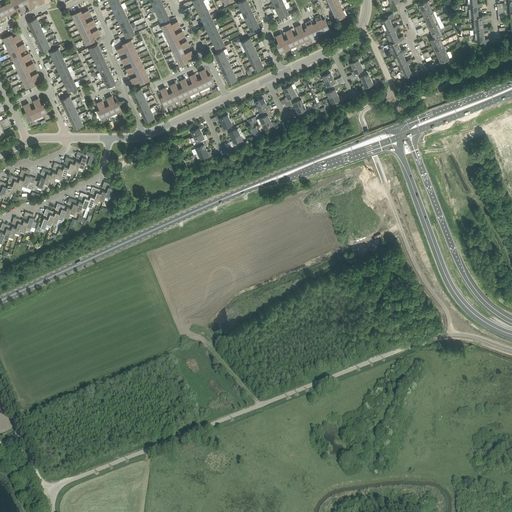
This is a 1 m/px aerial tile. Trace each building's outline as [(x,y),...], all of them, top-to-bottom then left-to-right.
[(23,12),(17,0),(11,0),(12,1),(16,10),(15,8),(17,7),(20,13),(23,12)] [(25,3),(23,0),(17,0),(23,12),(25,11),(22,4),(25,3)] [(33,7),(29,0),(23,0),(25,3),(27,2),(30,9),(33,7)] [(203,0),(202,0),(195,4),(197,9),(206,5),(203,0)] [(341,4),(338,0),(337,0),(330,4),(332,9),(341,4)] [(16,10),(12,1),(7,3),(13,17),(16,15),(13,11),(16,10)] [(419,5),(422,11),(431,6),(428,1),(419,5)] [(165,7),(163,2),(154,6),(150,8),(152,13),(156,11),(165,7)] [(13,17),(7,3),(2,6),(6,14),(8,13),(10,18),(13,17)] [(121,3),(112,8),(115,13),(124,8),(121,3)] [(249,3),(240,7),(242,12),(251,8),(249,3)] [(275,7),(278,12),(287,8),(284,3),(275,7)] [(332,9),(334,14),(343,9),(341,4),(332,9)] [(206,5),(197,9),(199,14),(208,10),(206,5)] [(422,11),(424,16),(433,12),(431,6),(422,11)] [(156,11),(158,16),(167,12),(165,7),(156,11)] [(124,8),(115,13),(117,17),(126,13),(124,8)] [(244,17),(253,13),(251,8),(242,12),(244,17)] [(287,8),(278,12),(280,17),(289,13),(287,8)] [(75,19),(90,12),(89,9),(82,13),(81,10),(72,14),(75,19)] [(343,9),(334,14),(337,18),(345,14),(343,9)] [(208,10),(199,14),(202,19),(211,14),(208,10)] [(77,24),(86,20),(85,18),(91,15),(90,12),(75,19),(77,24)] [(169,17),(167,12),(158,16),(161,21),(169,17)] [(424,16),(427,21),(436,17),(433,12),(424,16)] [(126,13),(117,17),(119,22),(128,18),(126,13)] [(253,13),(244,17),(247,22),(256,17),(253,13)] [(383,27),(392,23),(390,18),(394,16),(393,13),(388,15),(389,17),(380,21),(383,27)] [(204,24),(213,19),(211,14),(202,19),(204,24)] [(324,29),(329,27),(325,18),(322,19),(320,15),(318,16),(324,29)] [(319,32),(324,29),(318,16),(315,17),(317,22),(315,23),(319,32)] [(39,22),(37,17),(28,21),(30,26),(39,22)] [(249,26),(258,22),(256,17),(247,22),(249,26)] [(427,21),(429,27),(438,23),(436,17),(427,21)] [(128,18),(119,22),(122,27),(130,23),(128,18)] [(79,29),(95,22),(93,19),(87,22),(86,20),(77,24),(79,29)] [(213,19),(204,24),(207,28),(215,24),(213,19)] [(310,19),(308,21),(314,34),(319,32),(315,23),(313,24),(310,19)] [(164,30),(179,23),(178,21),(171,24),(170,21),(161,25),(164,30)] [(309,36),(314,34),(308,21),(305,22),(307,26),(305,27),(309,36)] [(39,22),(30,26),(33,31),(42,27),(39,22)] [(81,34),(90,30),(89,28),(96,25),(95,22),(79,29),(81,34)] [(124,32),(133,28),(136,26),(134,22),(130,23),(122,27),(124,32)] [(248,33),(249,36),(252,34),(259,31),(258,29),(260,28),(258,22),(249,26),(251,32),(248,33)] [(164,30),(166,35),(175,31),(174,29),(180,26),(179,23),(164,30)] [(397,28),(396,26),(393,27),(392,23),(383,27),(385,32),(394,28),(395,29),(397,28)] [(438,23),(429,27),(432,32),(441,28),(438,23)] [(215,24),(207,28),(209,33),(218,29),(215,24)] [(298,25),(305,41),(310,38),(309,36),(305,27),(305,28),(306,30),(304,31),(301,24),(298,25)] [(300,43),(305,41),(298,25),(295,26),(298,33),(296,34),(300,43)] [(33,31),(35,36),(44,32),(42,27),(33,31)] [(124,32),(126,37),(135,33),(133,28),(124,32)] [(300,43),(296,34),(294,35),(291,28),(288,30),(295,45),(300,43)] [(397,33),(395,29),(394,28),(385,32),(388,38),(397,33)] [(432,32),(434,38),(439,36),(443,34),(441,28),(432,32)] [(90,30),(81,34),(84,39),(99,32),(98,29),(91,32),(90,30)] [(220,34),(218,29),(209,33),(211,38),(220,34)] [(166,35),(168,40),(184,33),(182,30),(176,34),(175,31),(166,35)] [(290,48),(295,45),(288,30),(286,31),(289,38),(286,39),(290,48)] [(35,36),(37,41),(46,37),(44,32),(35,36)] [(99,32),(84,39),(86,44),(95,40),(94,37),(100,34),(99,32)] [(13,36),(12,34),(3,38),(5,43),(21,36),(20,33),(13,36)] [(168,40),(170,45),(179,41),(178,39),(185,36),(184,33),(168,40)] [(285,50),(290,48),(286,39),(284,40),(281,33),(278,34),(285,50)] [(402,39),(401,37),(398,38),(397,33),(388,38),(390,43),(397,40),(399,39),(400,40),(402,39)] [(222,39),(220,34),(211,38),(214,43),(222,39)] [(281,52),(285,50),(278,34),(276,35),(279,42),(276,43),(281,52)] [(433,45),(442,41),(439,36),(443,34),(439,36),(434,38),(430,40),(433,45)] [(8,48),(16,44),(16,41),(22,38),(21,36),(5,43),(8,48)] [(40,46),(48,42),(46,37),(37,41),(40,46)] [(241,41),(244,46),(252,42),(250,37),(241,41)] [(118,51),(134,44),(131,39),(123,43),(124,46),(117,49),(118,51)] [(225,44),(222,39),(214,43),(216,48),(225,44)] [(170,45),(173,50),(188,43),(187,40),(180,43),(179,41),(170,45)] [(390,43),(388,44),(391,50),(399,46),(397,40),(390,43)] [(433,45),(435,51),(444,47),(442,41),(433,45)] [(48,42),(40,46),(42,51),(51,46),(48,42)] [(244,46),(246,51),(255,47),(252,42),(244,46)] [(10,53),(25,45),(24,43),(18,46),(16,44),(8,48),(10,53)] [(89,47),(91,52),(100,48),(98,43),(89,47)] [(189,46),(188,43),(173,50),(175,55),(184,51),(183,49),(189,46)] [(126,51),(127,53),(136,49),(134,44),(118,51),(120,54),(126,51)] [(10,53),(12,58),(21,53),(20,51),(27,48),(25,45),(10,53)] [(402,51),(402,52),(405,51),(404,49),(401,50),(399,46),(391,50),(393,55),(402,51)] [(50,51),(52,56),(61,52),(59,47),(50,51)] [(246,51),(248,56),(257,51),(255,47),(246,51)] [(435,51),(438,56),(447,52),(444,47),(435,51)] [(100,48),(91,52),(93,57),(102,53),(100,48)] [(122,59),(123,61),(138,54),(136,49),(127,53),(128,56),(122,59)] [(217,58),(226,54),(224,49),(215,53),(217,58)] [(175,55),(177,60),(193,53),(191,50),(185,53),(184,51),(175,55)] [(259,56),(257,51),(248,56),(250,60),(259,56)] [(396,61),(404,56),(402,52),(402,51),(393,55),(396,61)] [(52,56),(54,61),(63,57),(61,52),(52,56)] [(449,58),(447,52),(438,56),(440,62),(449,58)] [(12,58),(15,62),(30,55),(29,53),(22,56),(21,53),(12,58)] [(102,53),(93,57),(96,62),(105,58),(102,53)] [(194,55),(193,53),(177,60),(180,65),(188,61),(187,58),(194,55)] [(131,61),(132,63),(141,59),(138,54),(123,61),(124,64),(131,61)] [(217,58),(219,63),(228,59),(226,54),(217,58)] [(31,58),(30,55),(15,62),(17,67),(26,63),(25,61),(31,58)] [(262,61),(259,56),(250,60),(253,65),(262,61)] [(406,61),(404,56),(396,61),(398,65),(396,66),(396,67),(398,66),(407,62),(408,63),(408,64),(410,63),(410,62),(409,60),(406,61)] [(66,62),(63,57),(54,61),(57,66),(66,62)] [(105,58),(96,62),(98,67),(107,63),(105,58)] [(351,64),(353,68),(361,64),(359,59),(353,61),(352,58),(347,61),(349,65),(351,64)] [(143,64),(141,59),(132,63),(133,65),(126,68),(127,71),(143,64)] [(230,64),(228,59),(219,63),(222,68),(230,64)] [(264,66),(262,61),(253,65),(255,70),(264,66)] [(26,63),(17,67),(19,72),(35,65),(33,62),(27,66),(26,63)] [(68,67),(66,62),(57,66),(59,71),(68,67)] [(410,67),(408,64),(408,63),(407,62),(398,66),(401,72),(410,67)] [(107,63),(98,67),(100,72),(109,68),(107,63)] [(135,71),(136,73),(145,69),(143,64),(127,71),(129,74),(135,71)] [(222,68),(224,73),(233,69),(230,64),(222,68)] [(364,71),(363,69),(361,64),(353,68),(354,71),(352,72),(354,76),(357,75),(367,70),(364,71)] [(35,65),(19,72),(21,77),(30,73),(29,71),(36,68),(35,65)] [(59,71),(61,76),(70,72),(68,67),(59,71)] [(410,67),(401,72),(403,77),(412,73),(413,75),(418,72),(416,69),(411,72),(410,67)] [(109,68),(100,72),(103,77),(111,73),(109,68)] [(202,70),(209,85),(214,83),(210,74),(208,75),(205,68),(202,70)] [(322,75),(324,80),(325,81),(333,77),(331,73),(334,72),(332,68),(326,70),(328,73),(322,75)] [(131,78),(132,81),(147,74),(145,69),(136,73),(137,75),(131,78)] [(224,73),(226,78),(235,74),(233,69),(224,73)] [(204,87),(209,85),(202,70),(199,71),(203,78),(200,79),(204,87)] [(361,79),(363,82),(371,78),(367,70),(357,75),(359,80),(361,79)] [(24,82),(39,75),(38,72),(31,75),(30,73),(21,77),(24,82)] [(61,76),(64,81),(72,77),(70,72),(61,76)] [(111,73),(103,77),(105,82),(114,78),(111,73)] [(204,87),(200,79),(198,80),(195,73),(192,74),(200,90),(204,87)] [(147,74),(132,81),(133,84),(140,80),(141,83),(150,79),(147,74)] [(191,83),(195,92),(200,90),(192,74),(190,75),(193,82),(191,83)] [(235,74),(226,78),(229,83),(237,79),(235,74)] [(39,75),(24,82),(26,87),(35,83),(34,81),(40,78),(39,75)] [(64,81),(66,86),(75,82),(72,77),(64,81)] [(325,81),(327,85),(325,86),(327,89),(336,85),(339,83),(337,79),(334,80),(333,77),(325,81)] [(114,78),(105,82),(107,87),(116,83),(114,78)] [(183,79),(190,94),(195,92),(191,83),(188,84),(185,78),(183,79)] [(371,78),(363,82),(364,85),(362,86),(364,91),(372,87),(370,84),(373,83),(371,78)] [(185,97),(190,94),(183,79),(180,80),(183,87),(181,88),(185,97)] [(68,91),(77,87),(75,82),(66,86),(68,91)] [(173,83),(180,99),(185,97),(181,88),(178,89),(175,82),(173,83)] [(180,99),(173,83),(170,85),(173,91),(171,92),(175,101),(180,99)] [(284,90),(286,93),(294,89),(292,84),(286,87),(285,84),(280,86),(282,91),(284,90)] [(336,85),(327,89),(324,90),(325,93),(327,93),(329,97),(338,94),(336,90),(338,89),(336,85)] [(132,91),(134,96),(143,92),(141,87),(132,91)] [(175,101),(171,92),(169,93),(166,87),(163,88),(170,103),(175,101)] [(161,97),(164,104),(165,106),(170,103),(163,88),(160,89),(163,96),(161,97)] [(297,88),(294,89),(286,93),(287,96),(285,97),(287,102),(290,101),(298,97),(297,94),(299,93),(297,88)] [(146,97),(143,92),(134,96),(137,101),(146,97)] [(255,101),(258,106),(266,102),(264,99),(267,98),(265,93),(259,96),(253,99),(254,101),(255,101)] [(63,104),(72,99),(70,94),(61,99),(63,104)] [(329,97),(329,98),(331,102),(334,101),(335,104),(343,100),(341,95),(339,96),(338,94),(329,97)] [(117,112),(122,109),(118,101),(115,102),(112,95),(109,96),(117,112)] [(117,112),(109,96),(107,98),(110,105),(108,106),(112,114),(117,112)] [(294,104),(296,107),(304,103),(302,98),(300,96),(298,97),(290,101),(292,105),(294,104)] [(139,106),(148,102),(146,97),(137,101),(139,106)] [(36,99),(43,114),(48,112),(44,103),(42,104),(39,98),(36,99)] [(63,104),(66,108),(75,104),(77,103),(75,98),(72,99),(63,104)] [(38,117),(43,114),(36,99),(33,100),(36,107),(34,108),(38,117)] [(112,114),(108,106),(105,107),(102,100),(99,101),(107,116),(112,114)] [(107,116),(99,101),(97,102),(100,109),(98,110),(100,116),(102,119),(107,116)] [(29,102),(26,103),(33,119),(38,117),(34,108),(32,109),(29,102)] [(141,111),(150,107),(148,102),(139,106),(141,111)] [(262,110),(264,113),(269,110),(272,109),(270,104),(267,105),(266,102),(258,106),(260,111),(262,110)] [(33,119),(26,103),(23,105),(26,111),(24,112),(28,121),(33,119)] [(304,103),(296,107),(297,110),(295,111),(297,116),(306,112),(304,109),(306,108),(304,103)] [(75,104),(66,108),(68,113),(77,109),(75,105),(75,104)] [(150,107),(141,111),(144,116),(153,112),(150,107)] [(79,114),(77,109),(68,113),(70,118),(79,114)] [(260,118),(262,123),(270,119),(269,116),(271,115),(269,110),(264,113),(265,116),(260,118)] [(155,117),(153,112),(144,116),(146,121),(155,117)] [(81,119),(79,114),(70,118),(72,123),(81,119)] [(220,120),(222,123),(230,119),(228,114),(222,116),(221,114),(216,116),(218,121),(220,120)] [(0,125),(10,121),(8,117),(0,120),(0,125)] [(84,124),(81,119),(72,123),(75,128),(84,124)] [(232,124),(230,119),(222,123),(223,126),(221,127),(223,132),(226,130),(231,128),(230,125),(232,124)] [(262,123),(264,128),(268,126),(269,129),(276,126),(274,121),(272,122),(270,119),(262,123)] [(10,121),(0,125),(0,131),(1,134),(4,132),(3,129),(11,124),(10,121)] [(191,131),(194,136),(202,132),(201,129),(203,128),(201,123),(192,127),(193,130),(191,131)] [(240,127),(238,128),(232,131),(231,128),(226,130),(228,135),(230,134),(232,137),(240,133),(242,132),(240,127)] [(202,132),(194,136),(191,137),(195,145),(205,140),(208,139),(206,134),(203,135),(202,132)] [(240,133),(232,137),(233,140),(231,141),(233,146),(238,143),(237,141),(242,138),(240,133)] [(195,145),(198,153),(207,149),(205,145),(207,144),(205,140),(195,145)] [(198,153),(200,157),(206,155),(207,158),(212,155),(210,151),(208,152),(207,149),(198,153)] [(78,151),(77,154),(83,156),(79,166),(84,167),(87,158),(85,157),(86,154),(78,151)] [(76,160),(75,163),(73,170),(77,171),(79,166),(83,156),(77,154),(76,157),(79,158),(78,161),(76,160)] [(66,157),(65,160),(71,162),(68,171),(72,173),(73,170),(75,163),(73,163),(75,160),(66,157)] [(65,166),(63,169),(61,175),(66,177),(68,171),(71,162),(65,160),(64,163),(67,164),(66,166),(65,166)] [(60,178),(61,175),(63,169),(62,168),(63,165),(55,162),(54,165),(59,167),(56,177),(60,178)] [(53,171),(52,174),(50,180),(54,182),(56,177),(59,167),(54,165),(53,168),(55,169),(55,172),(53,171)] [(50,180),(52,174),(50,174),(51,170),(43,167),(42,170),(48,172),(44,182),(49,184),(50,180)] [(34,182),(29,181),(31,176),(29,175),(30,172),(22,169),(21,172),(27,174),(23,184),(28,185),(27,187),(32,189),(33,186),(34,182)] [(41,176),(39,181),(35,180),(34,182),(33,186),(37,188),(38,186),(42,187),(44,182),(48,172),(42,170),(41,174),(44,175),(43,177),(41,176)] [(21,189),(23,184),(27,174),(21,172),(20,175),(23,176),(22,179),(20,178),(19,181),(17,188),(21,189)] [(10,175),(9,178),(15,180),(12,189),(16,191),(17,188),(19,181),(17,181),(18,177),(10,175)] [(10,195),(12,189),(15,180),(9,178),(8,181),(11,182),(10,184),(8,184),(7,187),(8,187),(5,193),(10,195)] [(110,197),(112,192),(113,188),(111,187),(112,184),(104,181),(103,184),(109,186),(106,195),(110,197)] [(104,201),(106,195),(109,186),(103,184),(102,187),(105,188),(104,191),(102,190),(101,193),(99,199),(104,201)] [(98,202),(99,199),(101,193),(100,193),(101,189),(93,186),(92,190),(97,192),(94,201),(98,202)] [(92,206),(94,201),(97,192),(92,190),(90,193),(93,194),(92,196),(91,195),(90,199),(88,205),(92,206)] [(87,208),(88,205),(90,199),(88,198),(89,195),(81,192),(80,195),(86,197),(83,206),(87,208)] [(81,212),(83,206),(86,197),(80,195),(79,198),(82,199),(81,202),(79,201),(78,204),(76,210),(81,212)] [(74,203),(71,212),(70,214),(74,216),(75,213),(76,210),(78,204),(76,203),(77,200),(69,197),(68,201),(74,203)] [(423,204),(425,209),(433,206),(431,200),(423,204)] [(69,217),(70,214),(71,212),(74,203),(68,201),(67,204),(70,205),(69,207),(67,206),(66,210),(64,216),(69,217)] [(62,223),(63,219),(64,216),(66,210),(65,209),(66,206),(58,203),(57,206),(62,208),(59,217),(58,221),(62,223)] [(58,221),(59,217),(62,208),(57,206),(56,209),(58,210),(57,212),(56,212),(55,215),(53,221),(57,223),(58,221)] [(50,228),(53,221),(55,215),(53,214),(54,211),(46,208),(45,212),(51,214),(46,226),(50,228)] [(31,216),(26,229),(30,231),(32,226),(35,227),(37,222),(33,221),(35,218),(33,217),(34,214),(26,211),(25,214),(31,216)] [(44,217),(42,222),(39,221),(36,230),(41,231),(42,227),(45,228),(46,226),(51,214),(45,212),(44,214),(47,215),(46,218),(44,217)] [(26,231),(26,229),(31,216),(25,214),(23,217),(26,218),(26,221),(24,220),(23,223),(21,230),(26,231)] [(20,233),(21,230),(23,223),(21,223),(22,220),(14,217),(13,220),(19,222),(16,231),(20,233)] [(14,237),(16,231),(19,222),(13,220),(12,223),(15,224),(14,226),(12,226),(11,229),(9,235),(14,237)] [(8,238),(9,235),(11,229),(10,228),(11,225),(3,222),(1,226),(7,228),(4,237),(8,238)] [(355,247),(358,252),(366,249),(364,243),(355,247)]
